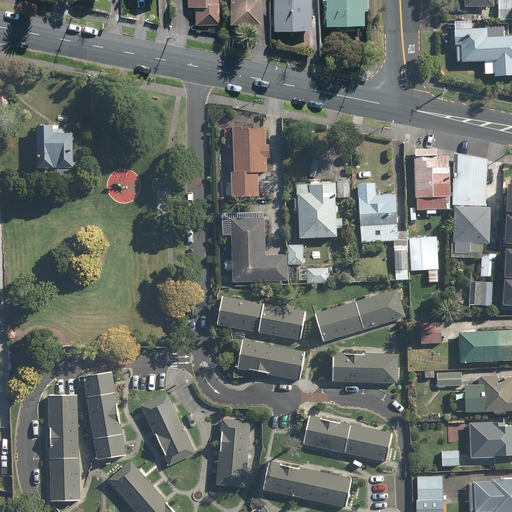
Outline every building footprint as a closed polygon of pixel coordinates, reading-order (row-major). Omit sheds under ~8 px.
[(193,9),(193,26),(217,26),(216,0),(185,0),(185,9),(193,9)] [(224,0),(225,27),(255,26),(254,0),(224,0)] [(267,0),(269,32),(307,31),(306,0),(267,0)] [(319,0),(320,27),(359,26),(359,12),(362,12),(362,0),(319,0)] [(491,0),(462,0),(463,9),(492,8),(491,0)] [(511,0),(497,0),(497,21),(511,21),(511,0)] [(453,31),(452,31),(453,48),(455,48),(455,63),(459,63),(459,65),(486,63),(486,62),(492,61),(492,46),(499,46),(499,38),(485,39),(485,30),(470,31),(470,22),(453,22),(453,31)] [(51,128),(34,128),(35,171),(55,171),(55,179),(72,178),(71,130),(51,131),(51,128)] [(264,130),(230,132),(232,173),(229,173),(229,184),(225,184),(225,198),(230,197),(230,200),(258,198),(257,174),(266,174),(265,160),(268,159),(268,146),(265,146),(264,130)] [(444,199),(449,199),(449,156),(413,157),(414,199),(415,199),(415,212),(444,211),(444,199)] [(452,156),(451,206),(484,207),(486,161),(452,156)] [(348,180),(335,181),(336,199),(349,199),(348,180)] [(333,185),(295,187),(298,241),(335,240),(335,230),(341,230),(341,220),(334,220),(333,185)] [(402,232),(396,233),(394,197),(374,198),(373,186),(356,187),(358,245),(393,243),(395,282),(408,281),(406,232),(402,232)] [(488,210),(452,208),(451,244),(453,244),(453,255),(467,256),(468,244),(488,245),(488,210)] [(263,219),(229,221),(232,284),(286,282),(285,256),(264,256),(263,219)] [(436,238),(408,239),(410,272),(427,271),(428,284),(437,283),(436,271),(438,271),(436,238)] [(302,246),(286,246),(287,266),(303,265),(302,246)] [(495,256),(481,255),(479,278),(494,279),(495,256)] [(328,269),(305,270),(306,285),(328,284),(328,269)] [(511,280),(504,280),(503,306),(511,306),(511,280)] [(493,284),(474,283),(473,306),(491,307),(493,284)] [(396,290),(312,315),(321,343),(404,319),(396,290)] [(304,314),(220,298),(215,326),(298,342),(304,314)] [(439,323),(419,324),(420,346),(440,345),(439,323)] [(511,331),(457,333),(459,364),(511,361),(511,331)] [(304,353),(241,341),(235,370),(298,382),(304,353)] [(397,355),(331,353),(330,383),(396,385),(397,355)] [(111,374),(81,379),(95,462),(125,457),(111,374)] [(461,374),(435,374),(435,388),(461,387),(461,374)] [(478,386),(463,387),(464,415),(492,414),(492,416),(504,416),(504,413),(511,413),(511,379),(497,380),(497,377),(478,378),(478,386)] [(167,395),(140,407),(168,467),(195,455),(167,395)] [(76,397),(46,397),(49,503),(79,503),(76,397)] [(389,435),(309,416),(302,445),(383,464),(389,435)] [(250,423),(220,420),(215,486),(244,489),(250,423)] [(465,422),(449,421),(448,442),(465,443),(465,422)] [(504,423),(468,424),(469,459),(511,458),(511,426),(504,427),(504,423)] [(458,452),(440,452),(441,468),(458,467),(458,452)] [(172,511),(130,462),(107,481),(133,511),(172,511)] [(350,480),(268,463),(261,491),(344,509),(350,480)] [(441,477),(416,477),(416,504),(441,503),(441,477)] [(490,483),(472,483),(472,485),(467,485),(467,511),(511,511),(511,480),(490,481),(490,483)]
